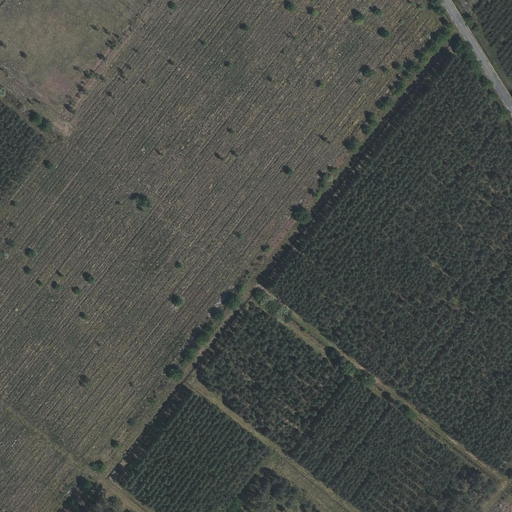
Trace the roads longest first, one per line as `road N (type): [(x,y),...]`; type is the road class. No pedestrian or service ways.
road 1 (track): [(460,23),(99,478),(141,511)]
road 2 (track): [(255,281),(506,480)]
road 3 (track): [(234,511),(275,459),(343,511)]
road 4 (secondary): [(445,0),(511,107)]
